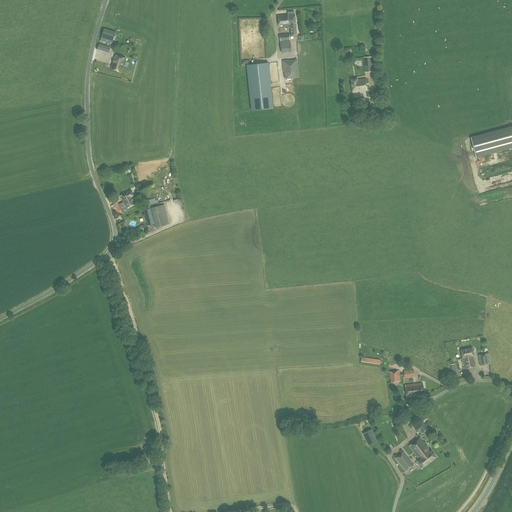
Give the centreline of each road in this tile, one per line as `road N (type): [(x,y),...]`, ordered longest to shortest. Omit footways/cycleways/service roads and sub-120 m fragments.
road 1 (unclassified): [(0,318),(113,245),(87,122),(92,47),(107,0)]
road 2 (track): [(109,251),(157,418),(170,511)]
